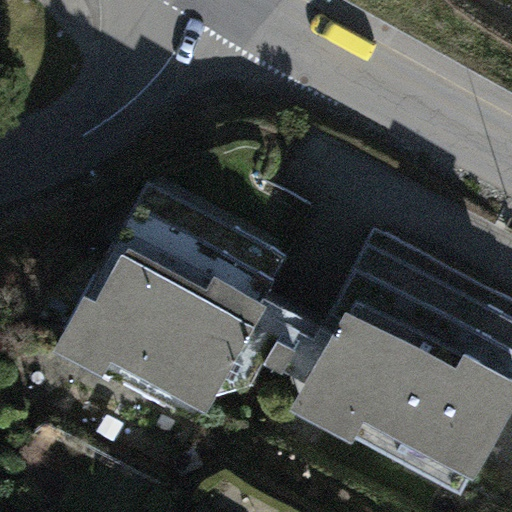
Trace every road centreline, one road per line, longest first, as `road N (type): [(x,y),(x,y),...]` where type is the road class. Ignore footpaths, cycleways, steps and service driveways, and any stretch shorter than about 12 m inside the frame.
road 1 (secondary): [(229,0),(511,155)]
road 2 (residential): [(0,173),(120,114),(215,0)]
